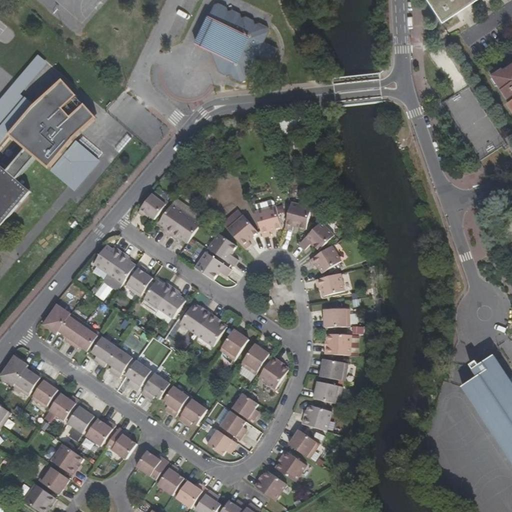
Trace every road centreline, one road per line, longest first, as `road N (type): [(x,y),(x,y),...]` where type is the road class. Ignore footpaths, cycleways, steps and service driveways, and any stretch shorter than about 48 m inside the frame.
road 1 (residential): [(16,332),(211,468),(231,472),(264,449),(298,386),(303,356)]
road 2 (residential): [(405,85),(218,106),(186,130)]
road 3 (residential): [(235,303),(264,258),(285,256),(297,282),(303,356)]
road 4 (residential): [(186,130),(142,83),(174,0)]
road 5 (residential): [(235,303),(110,220)]
road 6 (residential): [(110,220),(16,332)]
road 7 (residential): [(405,85),(448,206)]
